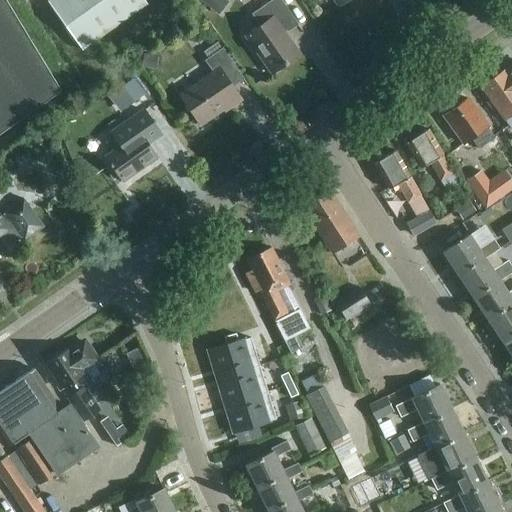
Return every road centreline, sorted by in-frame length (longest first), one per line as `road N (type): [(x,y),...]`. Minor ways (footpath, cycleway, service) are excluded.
road 1 (unclassified): [(504,419),(316,134)]
road 2 (residential): [(219,511),(147,312),(122,270)]
road 3 (tertiary): [(122,270),(316,134)]
road 4 (tertiary): [(316,134),(511,4)]
road 5 (tertiary): [(0,355),(122,270)]
